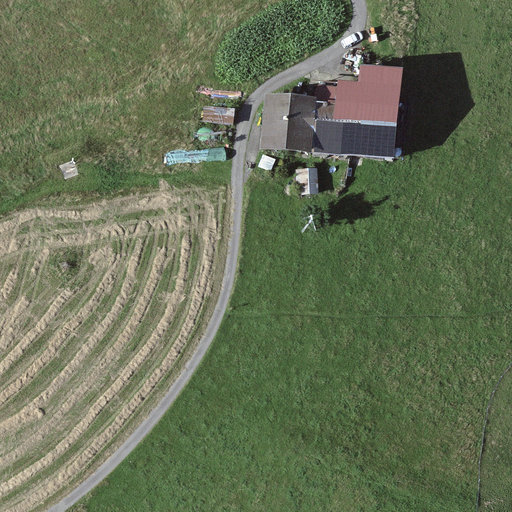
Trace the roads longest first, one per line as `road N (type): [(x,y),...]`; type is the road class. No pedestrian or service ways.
road 1 (track): [(354,0),(360,14),(350,42),(261,95),(244,122),(223,312)]
road 2 (track): [(223,312),(177,394),(56,511)]
